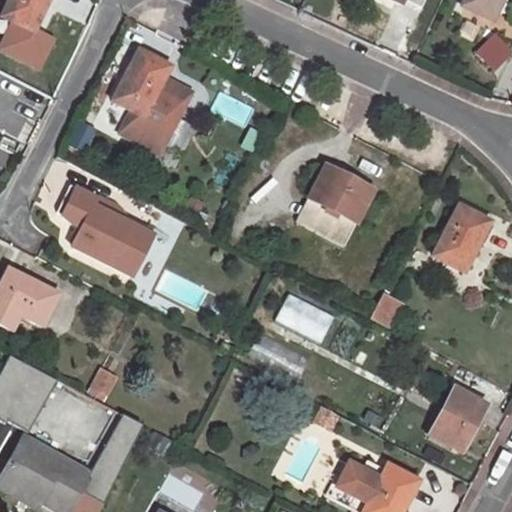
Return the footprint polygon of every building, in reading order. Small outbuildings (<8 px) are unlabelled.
[(32,33),(47,0),(8,0),(0,18),(0,19),(12,24),(32,33)] [(464,0),(462,6),(492,21),(501,0),(464,0)] [(32,33),(12,24),(0,50),(0,52),(38,69),(50,42),(32,33)] [(490,69),(505,51),(488,37),(473,55),(490,69)] [(177,102),(175,101),(173,101),(179,90),(162,81),(168,68),(138,53),(111,103),(130,113),(119,135),(157,155),(180,112),(180,108),(180,105),(177,102)] [(342,247),(371,192),(351,182),(354,176),(345,172),(342,177),(323,168),(295,223),(342,247)] [(71,248),(129,279),(150,237),(122,223),(125,217),(113,208),(96,199),(95,202),(68,188),(54,214),(73,230),(78,233),(71,248)] [(457,208),(430,259),(461,275),(486,224),(457,208)] [(8,271),(0,284),(0,329),(8,334),(18,316),(40,327),(57,295),(8,271)] [(367,321),(388,333),(402,306),(380,296),(367,321)] [(0,359),(0,422),(25,433),(48,378),(0,359)] [(104,397),(113,380),(100,373),(91,389),(104,397)] [(458,454),(483,407),(451,390),(426,437),(458,454)] [(122,466),(141,427),(127,419),(107,458),(122,466)] [(144,444),(163,454),(168,445),(148,435),(144,444)] [(0,475),(0,491),(35,511),(38,506),(48,511),(68,511),(89,476),(21,438),(0,475)] [(328,499),(351,511),(400,511),(415,483),(386,467),(383,472),(378,481),(362,472),(347,464),(328,499)] [(383,472),(367,464),(362,472),(378,481),(383,472)]
